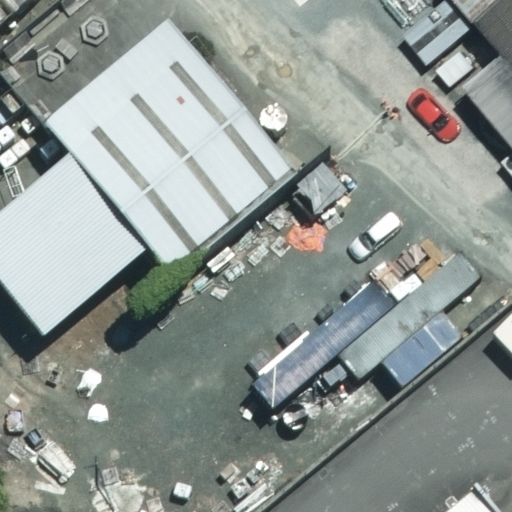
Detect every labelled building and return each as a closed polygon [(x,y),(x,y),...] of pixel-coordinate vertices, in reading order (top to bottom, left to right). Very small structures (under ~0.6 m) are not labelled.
[(415,7),(417,0),(354,0),(358,9),(376,21),(387,23),(408,16),(415,7)] [(511,0),(460,0),(483,26),(511,0)] [(511,61),(511,0),(483,26),(511,61)] [(304,215),(171,57),(49,159),(182,317),(304,215)] [(502,309),(458,254),(389,308),(375,290),(249,389),(267,413),(335,359),(374,409),(502,309)] [(95,511),(15,427),(0,441),(0,511),(95,511)] [(489,511),(473,492),(448,511),(489,511)]
